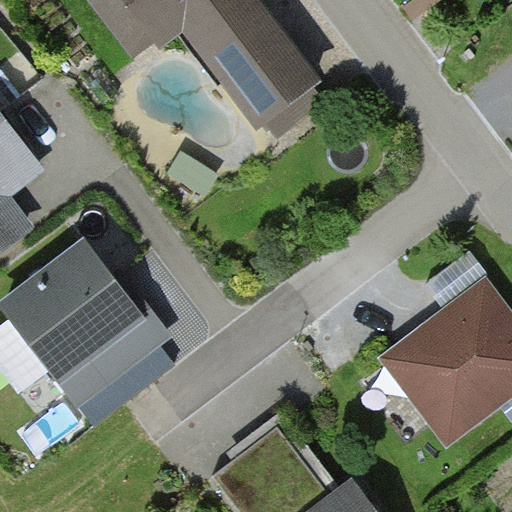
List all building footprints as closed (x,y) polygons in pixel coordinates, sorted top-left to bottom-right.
[(271,0),(132,0),(170,54),(209,27),(277,124),(332,86),(271,0)] [(511,72),(481,96),(511,138),(511,72)] [(51,168),(0,101),(0,271),(43,239),(11,198),(51,168)] [(86,236),(1,300),(80,405),(165,342),(86,236)] [(511,405),(511,302),(499,286),(399,361),(461,443),(511,405)] [(390,511),(370,486),(341,508),(287,437),(231,479),(256,511),(390,511)]
